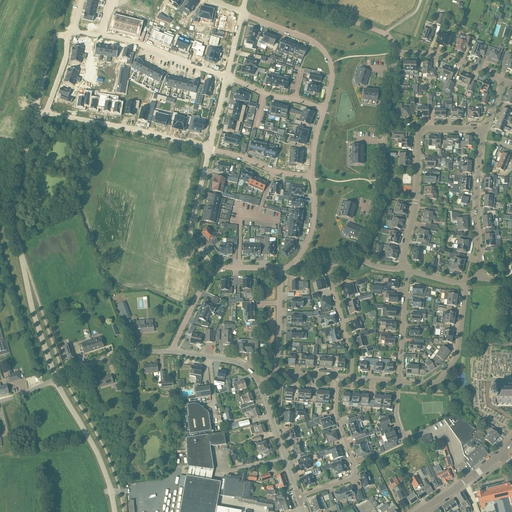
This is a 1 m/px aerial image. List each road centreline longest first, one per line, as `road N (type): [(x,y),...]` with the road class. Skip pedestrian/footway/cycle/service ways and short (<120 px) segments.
road 1 (residential): [(55,378),(12,218),(35,112)]
road 2 (residential): [(209,148),(45,113)]
road 3 (residential): [(72,32),(130,40),(226,77)]
road 4 (residential): [(298,495),(351,478),(355,469),(334,412),(337,377)]
road 5 (residential): [(324,109),(332,76),(322,49),(241,13)]
road 6 (residential): [(466,280),(456,358),(432,385),(398,381)]
road 7 (unclassified): [(114,511),(95,450),(55,378)]
road 8 (residential): [(401,266),(419,132)]
road 9 (residential): [(214,267),(188,234),(209,148)]
road 10 (unclassified): [(55,378),(122,355),(171,351)]
